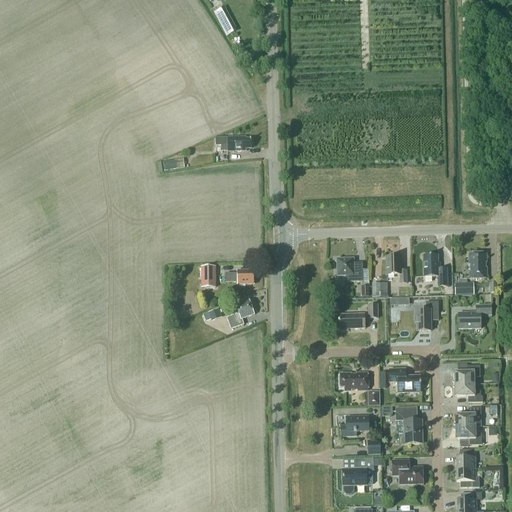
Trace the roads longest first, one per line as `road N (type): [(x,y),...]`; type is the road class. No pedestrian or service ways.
road 1 (residential): [(437,511),(430,353),(277,354)]
road 2 (tertiary): [(287,235),(275,206),(270,0)]
road 3 (residential): [(287,235),(504,230)]
road 4 (tertiary): [(281,511),(277,354)]
road 5 (tertiary): [(277,354),(276,269),(287,235)]
